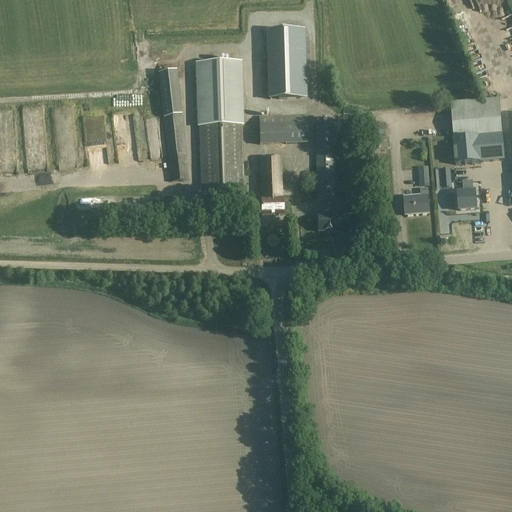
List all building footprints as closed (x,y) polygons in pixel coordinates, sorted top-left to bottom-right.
[(304,31),(268,32),(270,99),(306,98),(304,31)] [(242,60),(198,61),(202,187),(222,187),(222,195),(245,195),(242,60)] [(483,62),(473,66),(476,73),(486,69),(483,62)] [(186,156),(179,80),(178,71),(159,73),(168,158),(186,156)] [(455,159),(457,159),(470,158),(479,157),(479,163),(505,161),(503,135),(499,99),(451,103),(455,159)] [(308,116),(259,117),(260,146),(308,145),(308,116)] [(335,202),(333,137),(333,123),(315,124),(317,202),(335,202)] [(89,166),(105,165),(102,125),(86,126),(89,166)] [(188,181),(186,156),(168,158),(171,183),(188,181)] [(282,157),(261,157),(262,199),(262,200),(262,215),(283,214),(283,199),(282,199),(282,157)] [(470,158),(457,159),(459,184),(463,184),(464,193),(458,193),(459,211),(477,210),(476,192),(473,192),(470,158)] [(67,184),(68,169),(59,168),(58,183),(67,184)] [(428,184),(427,168),(418,169),(419,185),(428,184)] [(119,176),(102,173),(100,181),(118,184),(119,176)] [(420,197),(405,198),(406,215),(429,214),(427,190),(419,191),(420,197)] [(357,205),(345,205),(342,205),(342,215),(358,215),(358,205),(357,205)] [(339,216),(318,217),(318,232),(340,231),(339,216)]
